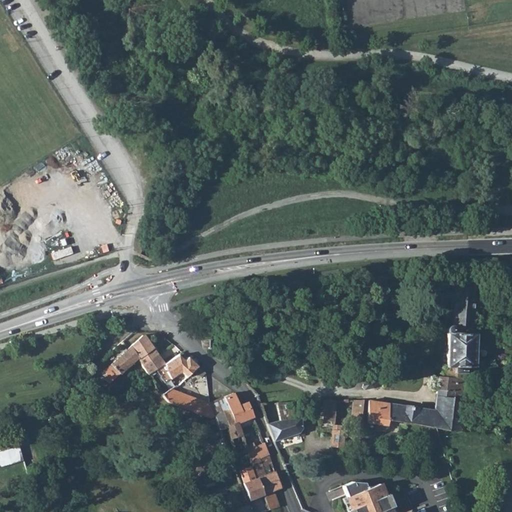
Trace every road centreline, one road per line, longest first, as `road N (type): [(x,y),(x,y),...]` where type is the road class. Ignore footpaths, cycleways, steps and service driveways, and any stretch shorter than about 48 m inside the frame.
road 1 (secondary): [(147,285),(261,262),(511,245)]
road 2 (residential): [(293,511),(247,396),(203,361),(155,307),(147,285)]
road 3 (secondary): [(0,330),(147,285)]
